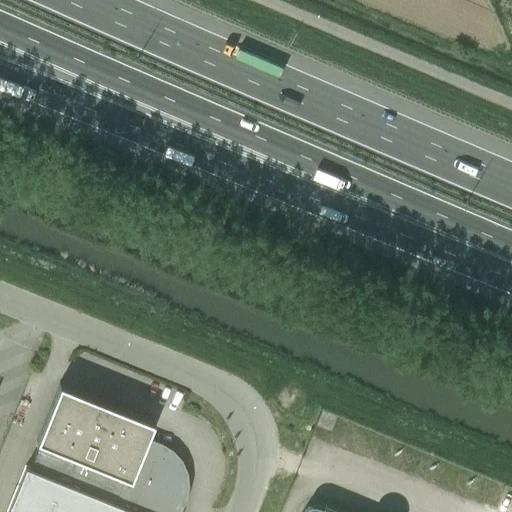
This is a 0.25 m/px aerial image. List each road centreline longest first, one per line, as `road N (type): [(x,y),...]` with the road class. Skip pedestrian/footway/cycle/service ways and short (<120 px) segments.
road 1 (motorway): [(0,26),(511,247)]
road 2 (motorway): [(0,72),(511,251)]
road 3 (motorway): [(511,178),(85,0)]
road 4 (unclassified): [(239,511),(248,489),(246,428),(232,397),(212,379),(0,293)]
road 5 (unclassified): [(511,107),(262,0)]
